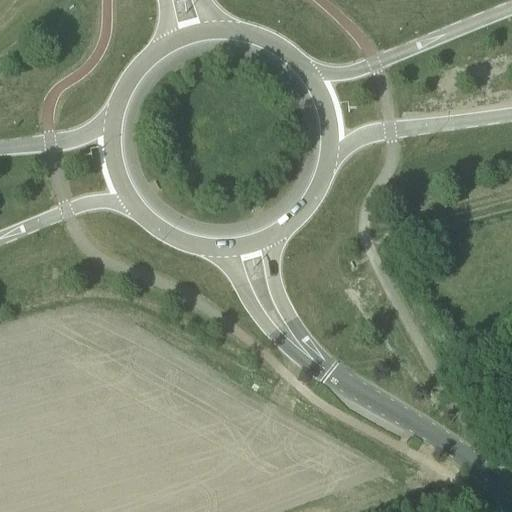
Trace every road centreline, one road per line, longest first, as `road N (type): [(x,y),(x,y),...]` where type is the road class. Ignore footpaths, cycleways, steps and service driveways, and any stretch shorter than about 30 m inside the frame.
road 1 (tertiary): [(511,501),(496,475),(308,355)]
road 2 (primary): [(511,15),(373,69),(306,76)]
road 3 (primary): [(328,159),(387,133),(511,116)]
road 4 (tertiary): [(215,252),(278,341),(308,355)]
road 5 (primary): [(0,243),(96,208),(131,206)]
road 6 (tertiary): [(308,355),(276,294),(277,236)]
